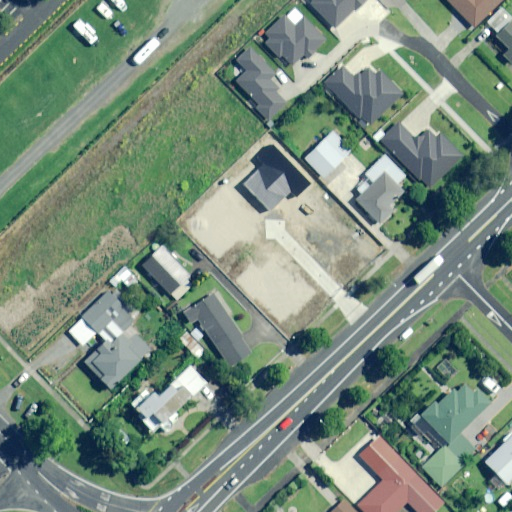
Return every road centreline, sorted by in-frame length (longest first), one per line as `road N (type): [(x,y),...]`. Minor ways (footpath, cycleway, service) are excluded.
road 1 (primary): [(447,262),(177,511)]
road 2 (residential): [(511,141),(413,44)]
